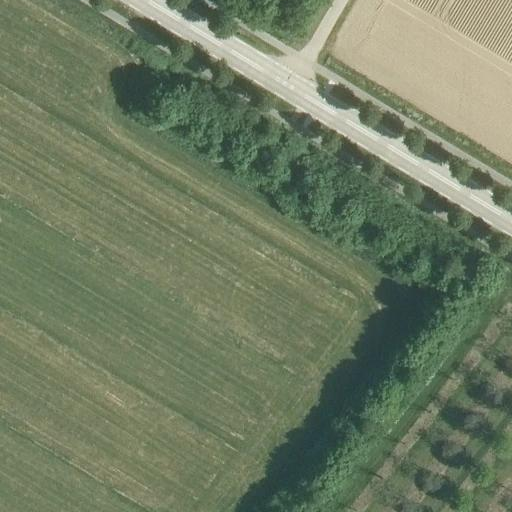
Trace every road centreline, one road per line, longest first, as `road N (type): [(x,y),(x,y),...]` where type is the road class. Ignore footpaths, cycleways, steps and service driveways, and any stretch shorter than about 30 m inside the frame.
road 1 (secondary): [(511,221),(291,88)]
road 2 (secondary): [(291,88),(145,0)]
